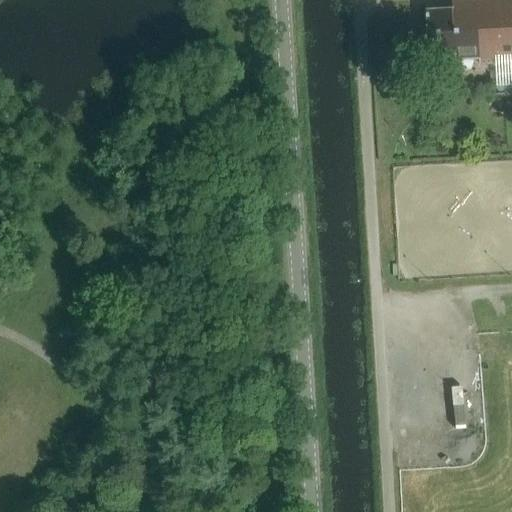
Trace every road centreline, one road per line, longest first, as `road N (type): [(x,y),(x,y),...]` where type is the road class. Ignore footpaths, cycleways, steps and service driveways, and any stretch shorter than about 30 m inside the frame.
road 1 (tertiary): [(313,511),(282,0)]
road 2 (unclassified): [(388,511),(358,0)]
